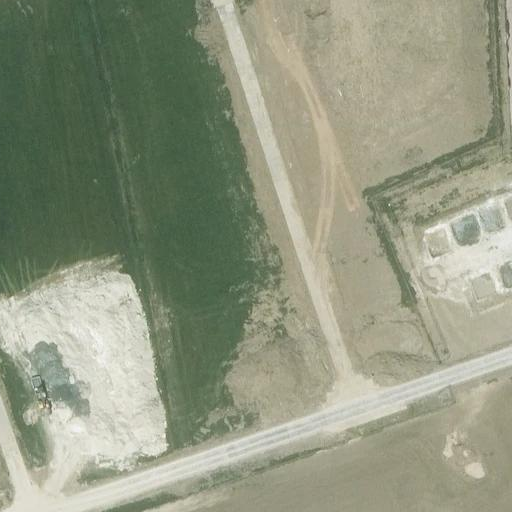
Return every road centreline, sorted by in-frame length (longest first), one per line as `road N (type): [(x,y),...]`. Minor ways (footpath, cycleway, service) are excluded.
road 1 (unknown): [(359,410),(219,0)]
road 2 (unknown): [(279,176),(266,28)]
